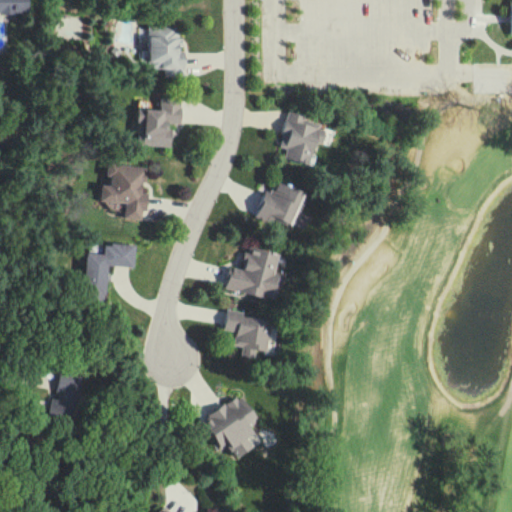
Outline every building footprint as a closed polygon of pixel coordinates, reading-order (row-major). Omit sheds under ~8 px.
[(0,0),(0,14),(28,14),(27,0),(0,0)] [(183,77),(184,55),(177,54),(179,29),(148,26),(145,68),(162,70),(162,75),(183,77)] [(169,147),(170,124),(178,124),(180,99),(158,98),(157,110),(136,109),(135,146),(169,147)] [(283,158),(308,166),(315,143),(321,145),(326,129),(302,122),(304,117),(287,112),(276,147),(285,149),(283,158)] [(97,205),(120,207),(119,218),(139,220),(140,211),(145,211),(146,194),(141,194),(143,167),(106,164),(104,185),(99,185),(97,205)] [(268,216),(290,226),(304,193),(277,182),(273,193),(264,190),(252,217),(265,222),(268,216)] [(106,266),(132,268),(134,246),(102,244),(101,255),(85,253),(81,299),(103,301),(106,266)] [(223,289),(272,300),(278,277),(273,276),(278,254),(251,248),(249,255),(243,253),(239,269),(228,267),(223,289)] [(271,317),(241,313),(241,312),(225,310),(222,331),(234,333),(232,346),(241,347),(240,359),(253,361),(255,351),(266,352),(271,317)] [(72,421),(82,379),(56,373),(46,416),(72,421)] [(234,459),(258,445),(247,426),(256,421),(241,395),(201,419),(219,449),(226,445),(234,459)]
